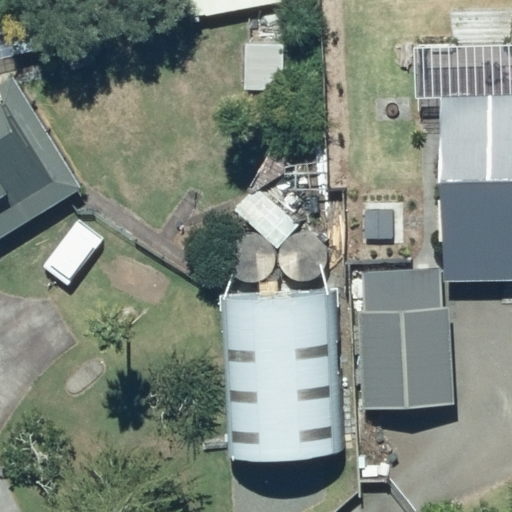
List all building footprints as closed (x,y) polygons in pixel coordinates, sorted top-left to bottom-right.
[(0,233),(4,240),(90,185),(22,76),(0,89),(0,233)] [(511,93),(454,95),(458,279),(511,277),(511,93)] [(136,291),(110,268),(73,310),(98,333),(136,291)] [(374,311),(369,311),(373,406),(462,404),(458,308),(452,308),(450,268),(373,271),(374,311)] [(270,295),(229,297),(237,460),(349,455),(341,288),(308,289),(308,299),(271,301),(270,295)] [(190,304),(192,363),(223,362),(222,304),(190,304)]
